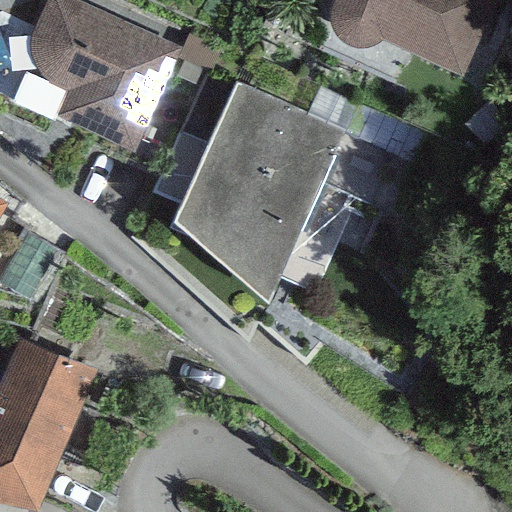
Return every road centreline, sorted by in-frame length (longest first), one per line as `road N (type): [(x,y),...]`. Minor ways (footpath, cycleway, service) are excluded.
road 1 (residential): [(446,511),(426,488),(375,465),(232,353),(0,162)]
road 2 (residential): [(150,511),(150,474),(171,450),(205,450),(294,511)]
